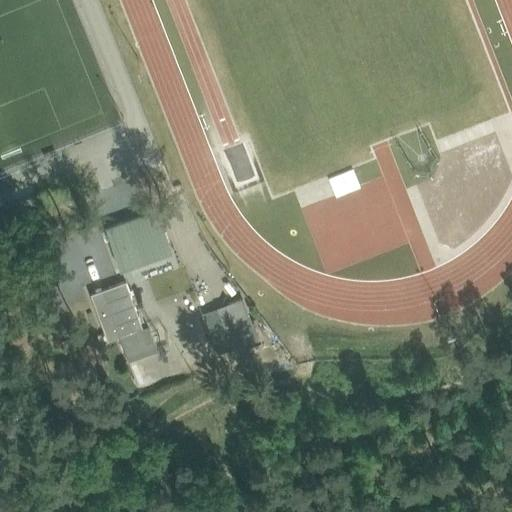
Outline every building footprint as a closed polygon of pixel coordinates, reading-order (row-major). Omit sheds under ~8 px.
[(343,192),(364,185),(358,168),(337,175),(343,192)] [(35,194),(5,206),(11,221),(12,220),(17,232),(39,223),(35,211),(41,209),(35,194)] [(106,227),(120,268),(173,249),(158,209),(106,227)] [(126,280),(91,293),(108,340),(110,339),(119,335),(143,327),(126,280)] [(243,345),(258,339),(243,298),(227,303),(243,345)] [(152,352),(143,327),(119,335),(129,360),(152,352)]
